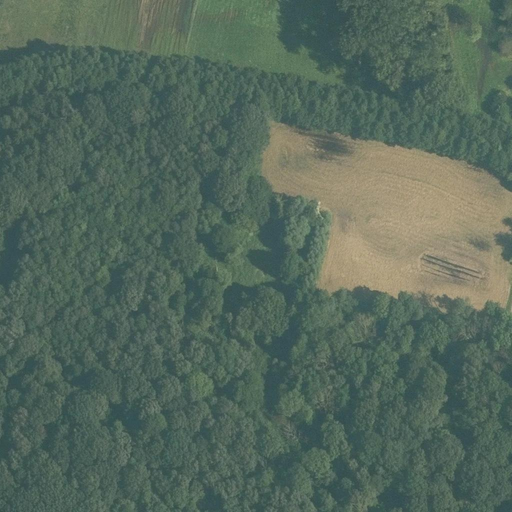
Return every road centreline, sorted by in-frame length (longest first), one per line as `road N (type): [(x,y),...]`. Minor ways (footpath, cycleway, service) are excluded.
road 1 (track): [(511,147),(357,108),(210,86),(98,72),(0,78)]
road 2 (track): [(511,321),(466,511)]
